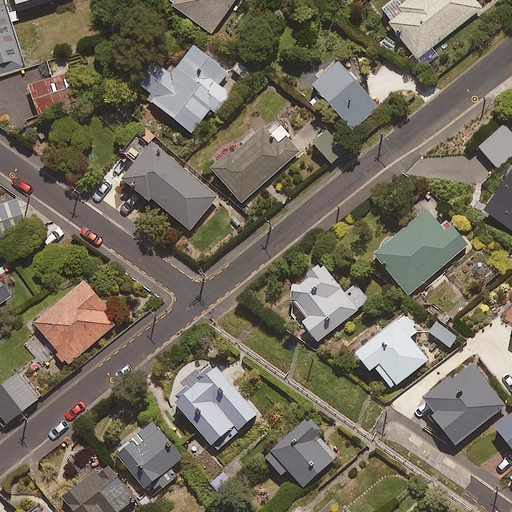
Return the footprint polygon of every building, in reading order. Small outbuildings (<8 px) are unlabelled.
[(0,0),(0,75),(24,68),(3,0),(0,0)] [(14,0),(18,12),(57,0),(14,0)] [(238,0),(179,0),(175,6),(213,34),(238,0)] [(380,14),(424,70),(439,57),(433,49),(480,12),(470,0),(417,0),(403,12),(395,2),(380,14)] [(137,82),(156,98),(152,102),(192,134),(212,110),(217,114),(231,97),(219,87),(229,74),(196,47),(174,75),(154,60),(137,82)] [(380,108),(342,64),(315,87),(354,131),(380,108)] [(81,101),(72,74),(32,87),(41,114),(81,101)] [(303,153),(277,122),(217,174),(243,204),(303,153)] [(511,156),(511,133),(503,124),(478,146),(498,169),(511,156)] [(348,153),(331,134),(317,146),(334,166),(348,153)] [(218,199),(141,137),(126,156),(140,168),(129,182),(192,232),(218,199)] [(511,168),(483,209),(511,229),(511,168)] [(0,241),(28,234),(19,204),(0,209),(0,241)] [(375,256),(408,297),(469,247),(435,206),(375,256)] [(346,293),(324,267),(290,296),(311,321),(304,326),(319,344),(370,301),(356,285),(346,293)] [(0,308),(13,299),(0,280),(0,308)] [(111,309),(89,282),(36,326),(69,366),(116,327),(105,313),(111,309)] [(420,335),(407,318),(359,355),(374,374),(378,371),(394,391),(430,362),(413,341),(420,335)] [(458,338),(439,324),(431,334),(450,348),(458,338)] [(503,410),(471,368),(425,405),(435,418),(431,421),(453,450),(503,410)] [(261,415),(224,372),(206,372),(174,399),(217,451),(261,415)] [(40,402),(21,378),(0,394),(0,415),(9,426),(40,402)] [(511,454),(511,415),(493,430),(511,454)] [(319,430),(310,421),(269,461),(284,477),(290,472),(306,489),(330,466),(319,430)] [(189,466),(155,427),(120,457),(148,491),(160,481),(165,487),(189,466)] [(66,499),(75,511),(123,511),(129,507),(133,511),(141,506),(109,465),(66,499)]
